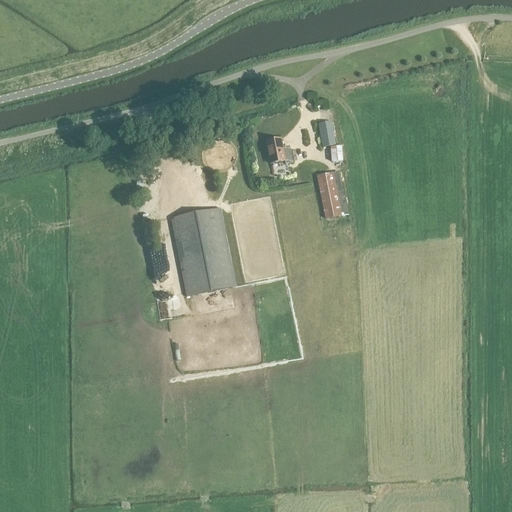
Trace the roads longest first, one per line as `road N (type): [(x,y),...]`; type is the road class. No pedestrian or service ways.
road 1 (unclassified): [(0,144),(282,62),(465,20),(511,18)]
road 2 (unclassified): [(0,100),(124,69),(256,0)]
